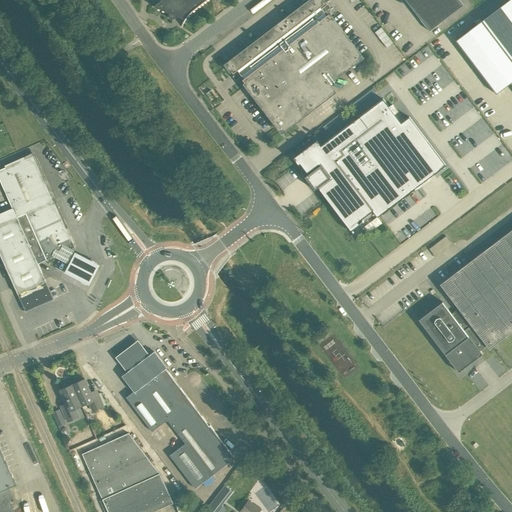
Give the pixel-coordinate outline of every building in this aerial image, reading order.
[(177,16),(185,19),(184,21),(183,23),(182,25),(181,27),(182,28),(183,26),(183,24),(184,22),(185,20),(188,21),(186,18),(188,17),(189,15),(190,13),(192,12),(194,10),(195,9),(207,0),(162,0),(153,7),(170,14),(169,15),(169,16),(169,17),(169,18),(170,18),(170,19),(171,19),(172,19),(173,19),(174,19),(177,16)] [(282,132),(286,129),(334,92),(327,83),(361,57),(328,14),(326,16),(320,7),(325,4),(321,0),(311,0),(226,65),(233,74),(237,70),(244,79),(242,80),(282,132)] [(405,0),(429,31),(463,5),(459,0),(405,0)] [(118,1),(114,3),(119,14),(123,12),(118,1)] [(409,117),(405,120),(401,123),(392,111),(390,112),(388,109),(390,108),(389,107),(383,99),(321,146),(319,147),(316,143),(296,158),(300,164),(308,174),(304,177),(308,180),(312,185),(314,190),(318,187),(319,186),(349,226),(371,209),(372,211),(377,217),(416,188),(430,177),(446,165),(409,117)] [(0,254),(26,312),(54,299),(38,263),(46,259),(34,232),(62,220),(56,206),(58,205),(54,195),(52,197),(33,155),(6,168),(0,170),(0,180),(12,208),(0,213),(0,254)] [(62,220),(34,232),(46,259),(46,260),(54,256),(71,249),(74,247),(66,228),(62,220)] [(440,228),(423,241),(435,257),(452,244),(440,228)] [(511,230),(440,284),(458,308),(451,314),(442,302),(418,320),(447,358),(453,354),(464,368),(482,354),(480,351),(487,346),(489,349),(493,347),(511,331),(511,230)] [(71,249),(54,256),(67,263),(74,250),(71,249)] [(93,261),(75,252),(64,273),(82,283),(89,286),(100,265),(93,261)] [(138,339),(115,357),(125,371),(149,353),(138,339)] [(195,489),(235,459),(210,425),(209,426),(165,368),(166,368),(166,367),(157,355),(154,352),(122,376),(134,391),(126,397),(152,432),(167,420),(185,444),(170,455),(195,489)] [(84,379),(72,384),(82,406),(89,403),(93,411),(103,406),(97,392),(92,395),(84,379)] [(82,406),(72,384),(60,390),(67,406),(62,408),(68,422),(79,417),(75,409),(82,406)] [(59,426),(65,423),(59,410),(53,412),(59,426)] [(97,438),(125,425),(120,417),(93,429),(97,438)] [(99,492),(154,467),(154,466),(129,433),(82,454),(99,492)] [(0,492),(3,491),(16,485),(0,449),(0,492)] [(160,473),(154,467),(99,492),(102,499),(108,511),(153,511),(173,503),(160,473)] [(215,511),(216,511),(232,492),(224,486),(208,506),(215,511)] [(3,491),(0,492),(0,511),(13,511),(9,501),(7,502),(3,491)] [(261,511),(262,511),(248,502),(240,511),(261,511)]
